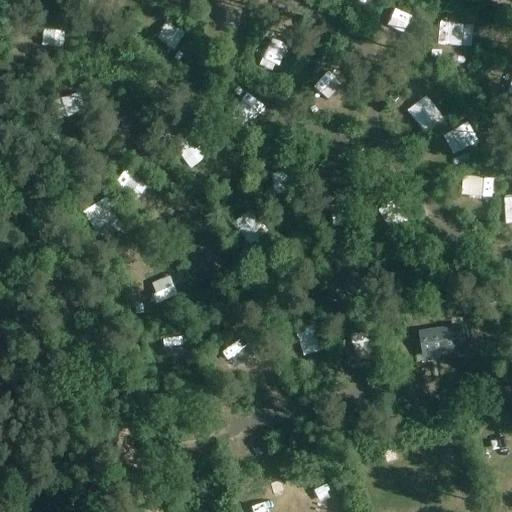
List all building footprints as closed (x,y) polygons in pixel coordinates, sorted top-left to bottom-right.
[(404,25),(423,34),(429,22),(410,13),(404,25)] [(291,65),(292,78),(313,77),(312,64),(291,65)] [(495,98),(499,73),(477,69),(473,94),(495,98)] [(92,104),(69,109),(73,128),(96,123),(92,104)] [(402,142),(416,158),(433,144),(419,127),(402,142)] [(76,164),(68,182),(86,190),(94,172),(76,164)] [(455,191),(455,174),(445,174),(445,191),(455,191)] [(489,220),(488,195),(468,196),(469,221),(489,220)] [(218,210),(198,222),(210,243),(231,231),(218,210)] [(108,300),(136,295),(133,278),(113,281),(115,290),(107,291),(108,300)] [(419,333),(423,360),(468,355),(464,327),(419,333)]
